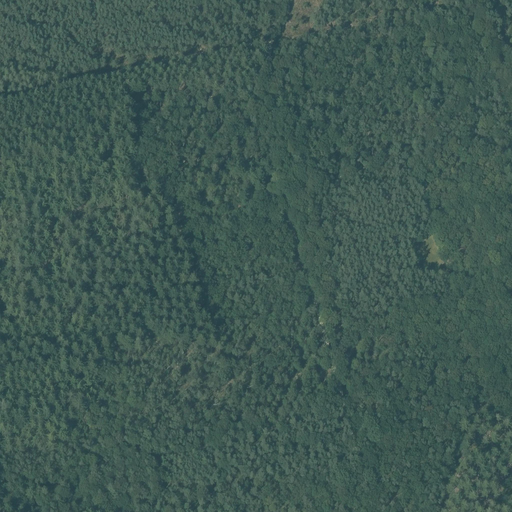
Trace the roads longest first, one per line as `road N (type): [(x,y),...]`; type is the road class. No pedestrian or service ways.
road 1 (track): [(374,511),(286,192),(285,150),(269,94),(272,41)]
road 2 (track): [(0,92),(272,41)]
road 3 (track): [(272,41),(441,0)]
